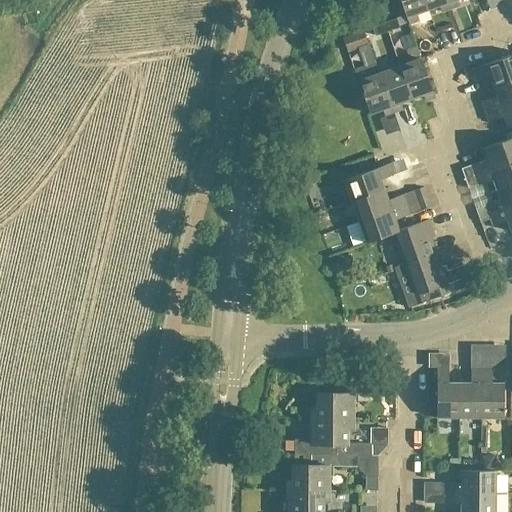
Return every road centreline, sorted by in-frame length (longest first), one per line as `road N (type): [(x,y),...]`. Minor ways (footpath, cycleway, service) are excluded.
road 1 (residential): [(511,267),(482,261),(441,151),(467,142),(440,66),(487,48),(501,20),(511,16)]
road 2 (unclassified): [(227,340),(242,213),(295,0)]
road 3 (residential): [(387,511),(386,467),(406,440),(407,337)]
road 4 (residential): [(227,340),(407,337)]
road 5 (unclassified): [(217,511),(227,340)]
